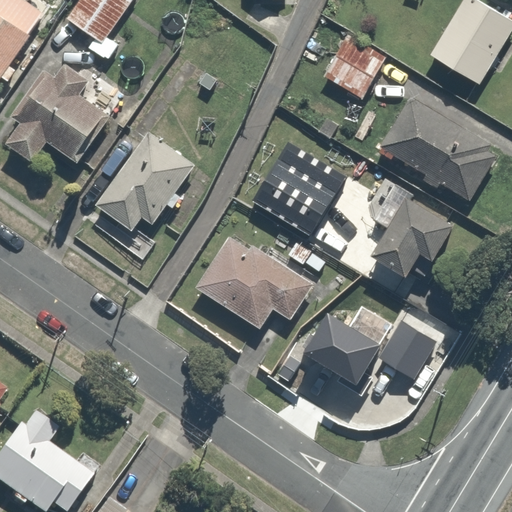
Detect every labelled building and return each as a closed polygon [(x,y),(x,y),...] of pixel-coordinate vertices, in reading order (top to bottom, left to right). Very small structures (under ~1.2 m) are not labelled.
[(0,0),(0,75),(47,4),(40,0),(0,0)] [(91,37),(85,45),(108,61),(123,41),(110,32),(133,0),(76,0),(64,17),(91,37)] [(321,0),(317,8),(341,20),(350,0),(321,0)] [(478,84),(511,20),(473,0),(460,0),(430,59),(478,84)] [(387,63),(391,56),(342,31),(318,76),(362,99),(370,84),(392,96),(404,72),(387,63)] [(62,63),(52,77),(43,70),(10,117),(15,120),(1,140),(32,163),(46,142),(73,161),(105,115),(75,93),(85,79),(62,63)] [(377,148),(470,197),(509,130),(413,80),(393,118),(377,148)] [(303,120),(294,136),(319,151),(329,135),(303,120)] [(139,214),(149,221),(192,161),(148,130),(95,204),(128,228),(139,214)] [(332,248),(362,200),(311,169),(282,217),(332,248)] [(408,196),(412,187),(389,175),(377,198),(393,207),(367,258),(417,284),(451,218),(408,196)] [(273,307),(291,316),(312,277),(224,231),(193,289),(264,325),(273,307)] [(379,342),(324,311),(299,355),(354,386),(379,342)] [(407,326),(391,351),(409,363),(426,338),(407,326)] [(0,394),(9,380),(0,374),(0,394)] [(34,396),(0,441),(0,476),(48,511),(56,511),(104,448),(34,396)]
